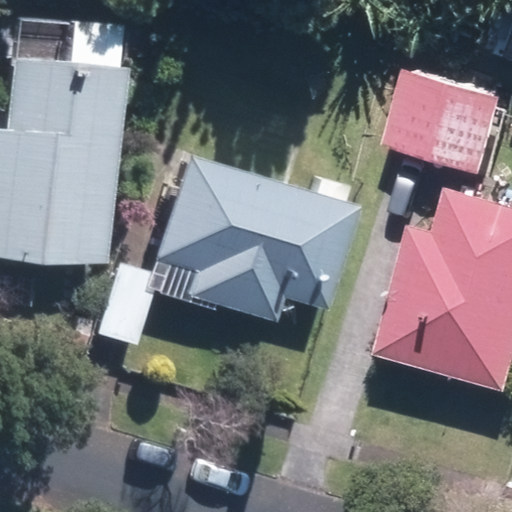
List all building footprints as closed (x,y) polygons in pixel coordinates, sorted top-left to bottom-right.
[(136,0),(136,1),(171,12),(174,0),(136,0)] [(511,15),(498,12),(488,46),(503,51),(502,53),(511,56),(511,15)] [(96,55),(98,16),(47,13),(45,53),(0,50),(0,250),(92,255),(103,55),(96,55)] [(387,143),(483,171),(507,93),(409,64),(387,143)] [(167,96),(156,141),(199,152),(205,125),(186,120),(191,103),(167,96)] [(352,199),(174,148),(142,263),(111,255),(91,330),(132,343),(146,290),(208,307),(209,301),(268,319),(276,292),(322,306),(352,199)] [(511,388),(511,387),(511,198),(452,182),(439,227),(417,220),(380,351),(511,388)]
